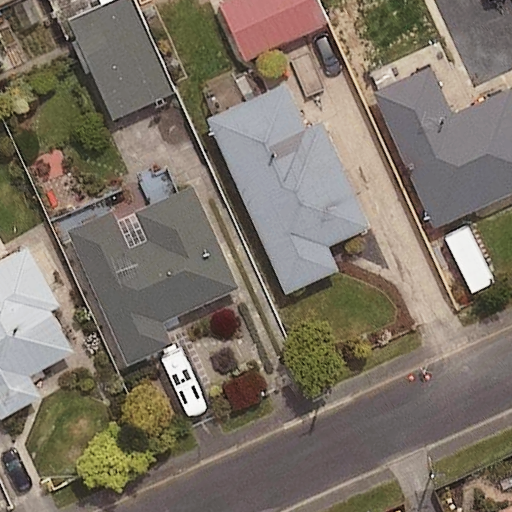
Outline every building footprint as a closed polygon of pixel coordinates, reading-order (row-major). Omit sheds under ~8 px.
[(171,85),(135,0),(100,0),(72,12),(114,110),(171,85)] [(325,14),(318,0),(224,0),(247,50),(325,14)] [(511,193),(511,86),(459,110),(438,63),(379,89),(441,225),(511,193)] [(378,225),(329,116),(314,123),(294,80),(214,116),(292,291),(346,267),(335,244),(378,225)] [(246,286),(200,183),(141,209),(153,237),(136,245),(120,209),(76,228),(135,360),(178,341),(169,320),(246,286)] [(67,303),(34,243),(0,262),(0,404),(7,417),(48,394),(37,375),(82,350),(59,308),(67,303)]
